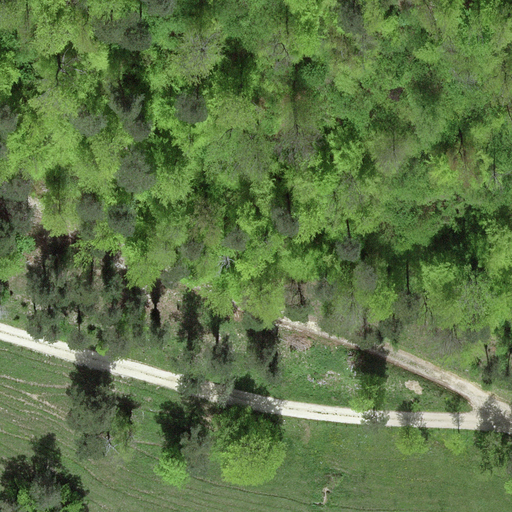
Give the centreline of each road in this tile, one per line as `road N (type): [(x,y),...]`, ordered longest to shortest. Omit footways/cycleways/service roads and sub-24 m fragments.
road 1 (track): [(511,417),(349,335),(256,309),(0,194)]
road 2 (track): [(0,331),(269,405),(511,423)]
